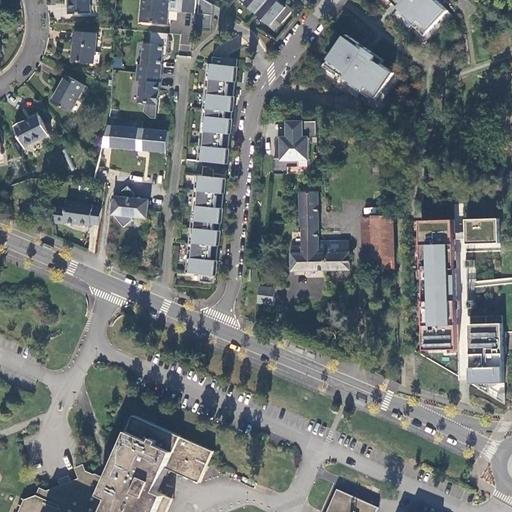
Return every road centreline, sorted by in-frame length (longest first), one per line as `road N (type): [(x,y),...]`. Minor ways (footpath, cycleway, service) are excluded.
road 1 (residential): [(335,0),(262,81),(249,124),(236,281),(218,329)]
road 2 (residential): [(156,302),(184,60)]
road 3 (tertiary): [(218,329),(402,407)]
road 4 (unknown): [(93,352),(77,389),(0,352)]
